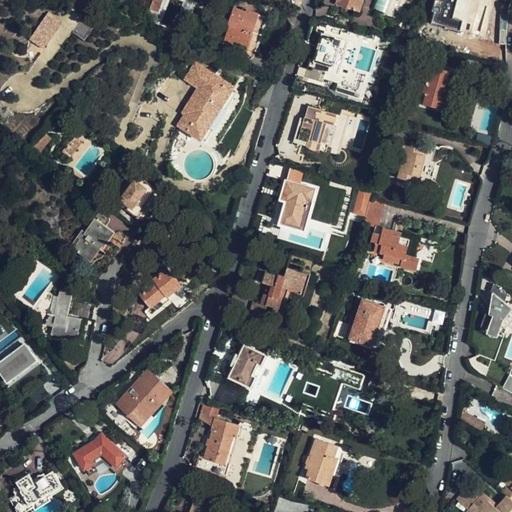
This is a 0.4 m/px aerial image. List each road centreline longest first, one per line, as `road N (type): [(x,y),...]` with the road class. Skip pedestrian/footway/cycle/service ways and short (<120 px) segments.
road 1 (residential): [(511,116),(473,255),(428,511)]
road 2 (residential): [(310,0),(216,306)]
road 3 (residential): [(216,306),(198,305),(0,448)]
road 4 (residential): [(216,306),(152,511)]
